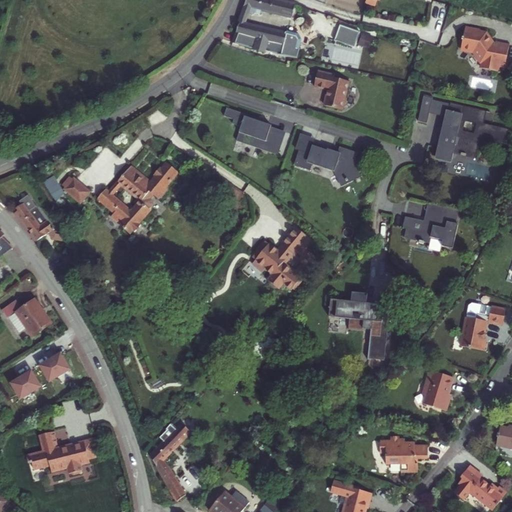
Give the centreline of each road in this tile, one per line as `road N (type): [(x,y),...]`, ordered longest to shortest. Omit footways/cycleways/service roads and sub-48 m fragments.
road 1 (tertiary): [(0,213),(99,362),(134,451),(145,511)]
road 2 (residential): [(175,75),(395,154),(378,209)]
road 3 (residential): [(175,75),(107,117),(0,164)]
road 4 (residential): [(492,393),(402,511)]
